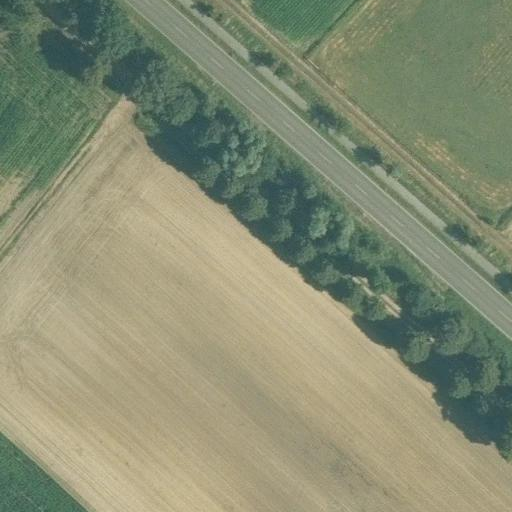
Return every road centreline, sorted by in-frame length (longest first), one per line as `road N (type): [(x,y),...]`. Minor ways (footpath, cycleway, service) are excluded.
road 1 (track): [(41,0),(511,413)]
road 2 (secondary): [(511,319),(147,0)]
road 3 (track): [(224,0),(511,252)]
